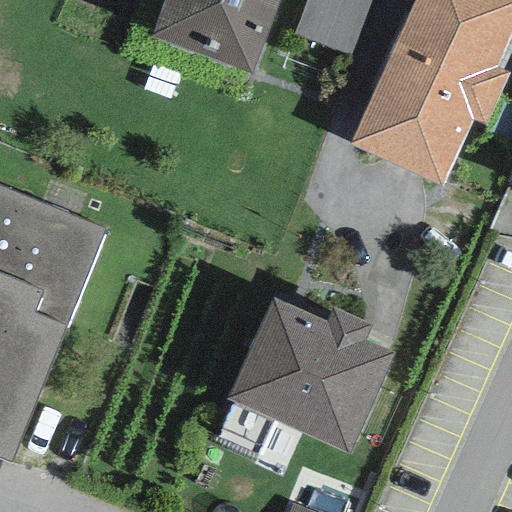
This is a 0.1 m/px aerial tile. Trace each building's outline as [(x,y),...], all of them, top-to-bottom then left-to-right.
[(170,0),(152,50),(250,86),(280,0),(170,0)] [(349,63),(369,6),(351,0),(313,0),(298,45),(349,63)] [(511,37),(511,0),(416,0),(349,155),(441,194),(471,126),(485,132),(507,82),(495,77),(511,37)] [(0,467),(10,471),(105,233),(0,190),(0,467)] [(327,334),(272,309),(226,411),(348,465),(394,365),(363,351),(371,334),(334,317),(327,334)]
